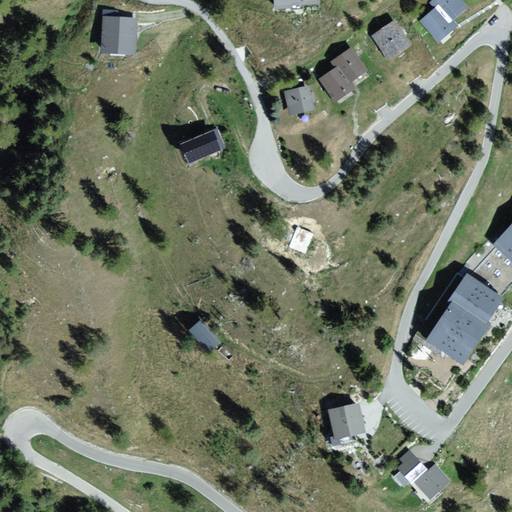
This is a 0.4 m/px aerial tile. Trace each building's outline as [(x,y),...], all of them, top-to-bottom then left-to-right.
[(364,0),(354,0),(347,3),(354,20),(370,14),(364,0)] [(437,0),(434,3),(438,8),(424,20),(446,45),(468,26),(463,20),(478,7),(471,0),(437,0)] [(117,10),(103,9),(99,54),(135,56),(138,18),(117,17),(117,10)] [(411,46),(393,20),(371,36),(389,61),(411,46)] [(340,61),(344,67),(325,78),(341,105),(361,93),(355,84),(370,74),(356,51),(340,61)] [(314,83),(285,91),(292,116),(321,108),(314,83)] [(218,134),(189,147),(196,162),(225,149),(218,134)] [(511,226),(494,245),(511,260),(511,226)] [(509,299),(470,271),(450,298),(455,301),(427,340),(466,367),(495,326),(491,324),(509,299)] [(222,344),(206,322),(193,330),(208,353),(222,344)] [(358,403),(328,410),(334,439),(365,432),(358,403)] [(415,456),(401,471),(432,501),(452,481),(435,465),(430,471),(415,456)]
